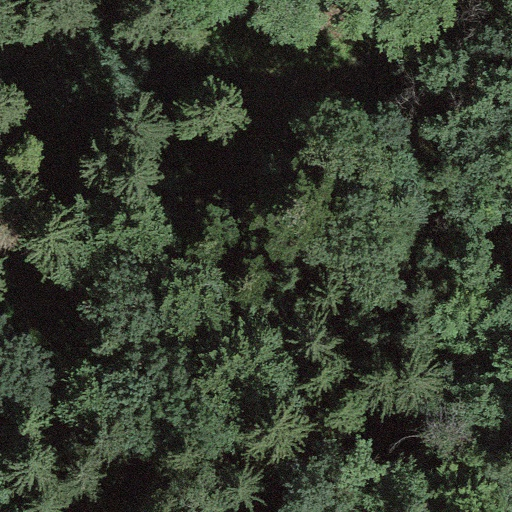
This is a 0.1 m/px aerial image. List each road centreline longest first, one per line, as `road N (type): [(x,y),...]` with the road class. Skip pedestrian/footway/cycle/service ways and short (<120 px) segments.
road 1 (track): [(101,511),(179,473),(411,441),(511,447)]
road 2 (track): [(337,100),(0,340)]
road 3 (track): [(337,100),(187,0)]
road 4 (track): [(434,0),(337,100)]
